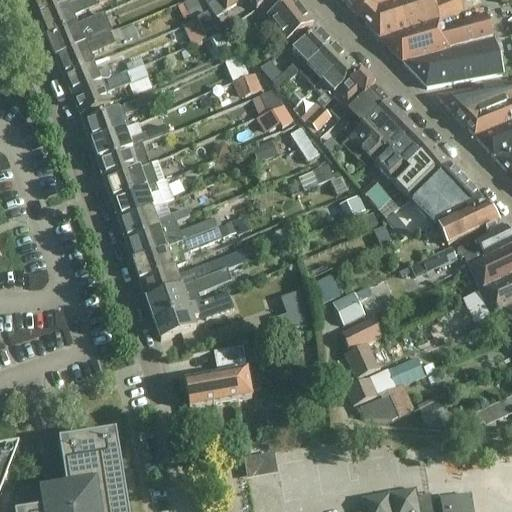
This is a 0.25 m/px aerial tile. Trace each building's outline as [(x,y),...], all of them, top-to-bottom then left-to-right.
[(32,0),(29,1),(38,20),(73,5),(84,0),(67,8),(67,7),(63,0),(32,0)] [(38,20),(46,40),(76,28),(72,19),(98,8),(95,0),(84,0),(73,5),(38,20)] [(201,16),(194,0),(185,4),(185,5),(182,6),(183,7),(177,10),(183,24),(189,21),(201,16)] [(217,0),(207,7),(214,20),(225,14),(246,0),(247,0),(256,13),(275,0),(217,0)] [(275,0),(256,13),(262,22),(266,19),(292,2),(290,0),(275,0)] [(338,0),(354,16),(402,0),(338,0)] [(430,0),(402,0),(354,16),(379,42),(450,19),(462,13),(457,0),(447,0),(433,7),(430,0)] [(311,27),(292,2),(266,19),(262,22),(262,23),(266,20),(285,44),(311,27)] [(207,18),(195,23),(182,29),(191,47),(206,41),(204,37),(214,33),(207,18)] [(391,54),(402,66),(449,54),(492,43),(486,24),(457,30),(442,35),(438,24),(450,19),(379,42),(391,54)] [(46,40),(55,60),(118,33),(114,22),(105,25),(80,37),(76,28),(46,40)] [(55,60),(63,80),(93,67),(88,57),(121,44),(122,43),(123,45),(137,39),(133,28),(119,34),(118,33),(55,60)] [(299,62),(285,74),(272,87),(278,94),(293,82),(298,76),(299,77),(330,47),(316,33),(292,55),(299,62)] [(226,57),(216,38),(203,45),(213,63),(226,57)] [(426,91),(503,77),(492,43),(449,54),(402,66),(413,78),(426,91)] [(344,61),(330,47),(299,77),(313,91),(344,61)] [(314,105),(321,111),(358,75),(344,61),(313,91),(320,99),(314,105)] [(63,80),(72,100),(114,82),(113,80),(109,70),(96,76),(93,67),(63,80)] [(106,97),(130,87),(148,80),(144,68),(113,80),(114,82),(72,100),(80,118),(109,106),(106,97)] [(329,115),(338,123),(345,117),(372,90),(358,75),(321,111),(322,112),(332,101),(338,106),(329,115)] [(252,76),(243,81),(232,86),(239,104),(252,98),(261,94),(252,76)] [(451,117),(463,129),(500,113),(498,110),(511,104),(511,103),(511,101),(511,100),(511,87),(483,93),(485,99),(451,117)] [(340,131),(349,139),(386,104),(372,90),(345,117),(338,123),(338,124),(346,116),(351,121),(340,131)] [(305,101),(297,92),(287,102),(295,110),(305,101)] [(436,102),(451,117),(485,99),(483,93),(436,102)] [(152,96),(137,103),(141,113),(156,106),(152,96)] [(463,129),(474,140),(511,124),(511,100),(511,101),(511,103),(511,104),(498,110),(500,113),(463,129)] [(359,153),(370,163),(408,127),(386,104),(349,139),(348,141),(360,153),(359,153)] [(124,131),(120,120),(137,113),(133,105),(116,112),(81,124),(88,144),(124,132),(124,131)] [(270,115),(259,120),(255,123),(260,132),(262,130),(266,137),(279,129),(281,132),(292,125),(282,109),(271,116),(270,115)] [(320,112),(311,121),(307,125),(317,135),(330,122),(320,112)] [(305,127),(307,125),(311,121),(306,115),(299,121),(305,127)] [(474,140),(493,161),(511,153),(511,124),(474,140)] [(88,144),(95,165),(131,152),(141,148),(168,138),(164,129),(142,137),(138,127),(124,131),(124,132),(88,144)] [(371,164),(389,183),(427,146),(408,127),(370,163),(371,164)] [(289,139),(297,151),(309,146),(300,132),(289,139)] [(257,166),(277,159),(272,144),(252,152),(257,166)] [(297,151),(298,152),(307,166),(318,159),(309,146),(297,151)] [(390,184),(408,204),(447,166),(427,146),(389,183),(390,184)] [(95,165),(103,185),(142,170),(149,168),(141,148),(131,152),(95,165)] [(511,153),(493,161),(511,181),(511,153)] [(103,185),(110,205),(145,192),(153,189),(159,186),(153,166),(149,168),(142,170),(103,185)] [(432,222),(434,225),(459,213),(460,214),(480,203),(447,166),(408,204),(410,205),(411,204),(416,209),(389,230),(393,234),(396,238),(417,222),(425,229),(430,224),(432,222)] [(330,185),(336,198),(348,193),(342,179),(330,185)] [(110,205),(117,224),(152,212),(165,206),(173,203),(166,184),(159,186),(153,189),(145,192),(110,205)] [(361,195),(369,205),(381,193),(372,184),(361,195)] [(117,224),(124,245),(161,231),(175,225),(187,220),(184,212),(170,218),(165,206),(152,212),(117,224)] [(484,206),(438,227),(448,247),(497,224),(484,206)] [(371,217),(360,222),(365,234),(376,229),(371,217)] [(124,245),(131,264),(170,251),(222,229),(222,228),(218,220),(213,222),(213,221),(179,235),(175,225),(161,231),(124,245)] [(131,264),(138,284),(174,271),(174,270),(185,266),(185,265),(190,263),(187,256),(221,243),(236,237),(232,224),(222,228),(222,229),(170,251),(131,264)] [(467,269),(511,247),(511,240),(503,229),(456,253),(461,262),(463,261),(467,269)] [(511,247),(467,269),(468,270),(479,293),(479,294),(511,278),(511,247)] [(433,258),(439,272),(453,266),(452,264),(455,263),(449,250),(433,258)] [(138,284),(146,305),(185,289),(227,274),(227,273),(229,273),(228,270),(245,264),(242,255),(237,257),(236,255),(204,269),(177,279),(174,271),(138,284)] [(146,305),(153,325),(188,311),(200,306),(198,299),(225,288),(224,287),(231,284),(227,274),(185,289),(146,305)] [(319,312),(331,307),(340,302),(329,275),(308,285),(319,312)] [(511,278),(479,294),(491,318),(511,308),(511,278)] [(352,296),(340,302),(331,307),(343,330),(364,319),(352,296)] [(175,339),(197,332),(195,326),(234,313),(228,297),(200,306),(188,311),(153,325),(160,344),(175,339)] [(511,308),(491,318),(491,319),(473,328),(478,339),(497,330),(492,319),(501,314),(511,334),(511,308)] [(348,356),(365,348),(382,341),(372,321),(339,336),(344,347),(348,356)] [(405,332),(408,356),(430,354),(427,329),(405,332)] [(378,372),(367,349),(345,359),(356,383),(378,372)] [(245,373),(244,364),(242,350),(213,355),(216,373),(217,378),(184,385),(184,386),(189,411),(250,400),(245,374),(245,373)] [(345,392),(344,393),(352,411),(354,410),(356,409),(357,409),(371,403),(371,402),(377,400),(424,379),(416,361),(369,382),(363,384),(345,392)] [(359,412),(365,423),(391,423),(398,420),(388,399),(359,412)] [(424,428),(439,421),(442,430),(458,423),(454,414),(447,399),(417,413),(424,428)] [(0,511),(127,511),(115,435),(58,445),(68,508),(42,511),(0,511),(0,492),(18,445),(0,447),(0,511)] [(271,458),(245,463),(247,472),(272,467),(271,458)] [(472,511),(470,497),(431,504),(430,499),(429,499),(417,501),(415,492),(361,502),(362,511),(472,511)]
